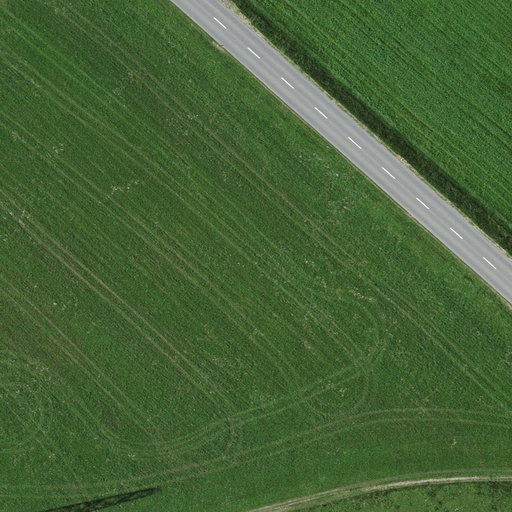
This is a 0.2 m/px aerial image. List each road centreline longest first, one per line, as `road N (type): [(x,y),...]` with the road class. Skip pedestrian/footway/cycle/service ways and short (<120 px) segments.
road 1 (tertiary): [(511,286),(189,0)]
road 2 (track): [(511,483),(411,481),(283,511)]
